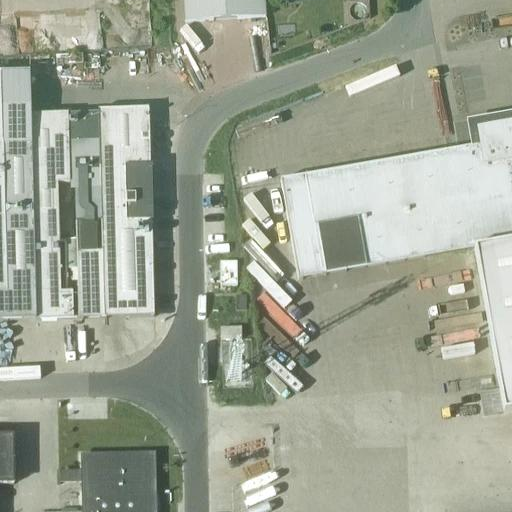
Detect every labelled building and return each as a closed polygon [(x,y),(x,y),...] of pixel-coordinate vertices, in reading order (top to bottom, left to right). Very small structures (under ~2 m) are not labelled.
[(264,19),(263,0),(182,0),(184,24),(264,19)] [(0,322),(33,321),(26,116),(25,72),(0,73),(0,322)] [(151,318),(148,222),(149,222),(148,167),(147,167),(145,109),(93,111),(93,114),(26,116),(33,321),(151,318)] [(476,147),(278,181),(296,281),(474,250),(502,412),(511,409),(511,120),(472,128),(476,147)] [(235,287),(235,262),(218,263),(218,287),(235,287)] [(246,312),(245,297),(235,297),(235,313),(246,312)] [(239,340),(238,329),(218,329),(218,341),(239,340)] [(0,436),(0,484),(11,485),(10,473),(11,473),(10,449),(10,437),(0,436)] [(79,456),(80,471),(80,483),(80,511),(150,511),(149,458),(101,459),(101,456),(79,456)] [(57,483),(80,483),(80,471),(57,471),(57,483)]
